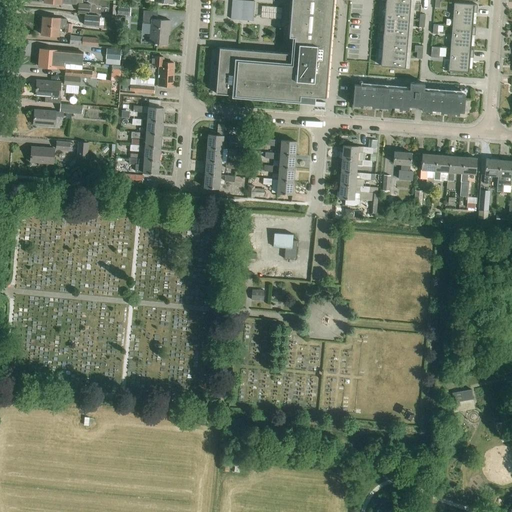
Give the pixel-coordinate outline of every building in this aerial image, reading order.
[(291,0),(288,36),(294,37),(292,54),(219,48),(215,93),(310,101),(311,96),(326,97),(333,0),(291,0)] [(232,0),(230,19),(253,21),(254,1),(239,0),(232,0)] [(386,3),(384,18),(409,20),(410,5),(386,3)] [(455,3),(453,26),(473,28),(474,13),(478,13),(478,5),(455,3)] [(78,5),(77,12),(89,13),(90,4),(82,4),(78,4),(78,5)] [(117,7),(117,16),(130,16),(130,8),(117,7)] [(151,24),(150,43),(167,45),(168,29),(169,29),(170,21),(157,20),(157,12),(143,11),(142,24),(151,24)] [(84,15),(83,26),(99,27),(100,17),(84,15)] [(67,19),(60,19),(43,17),(42,26),(59,27),(72,29),(72,25),(66,24),(67,19)] [(384,18),(383,34),(407,36),(409,20),(384,18)] [(59,27),(42,26),(41,35),(58,36),(59,28),(59,27)] [(453,26),(451,48),(471,50),(473,35),(476,35),(477,28),(473,28),(453,26)] [(406,52),(407,36),(383,34),(382,50),(406,52)] [(70,36),(69,44),(98,47),(99,38),(70,36)] [(439,58),(440,47),(431,47),(430,57),(439,58)] [(471,50),(451,48),(449,71),(470,73),(471,58),(474,58),(475,50),(471,50)] [(82,62),(82,52),(40,49),(39,58),(56,59),(63,60),(82,62)] [(106,49),(105,59),(120,60),(120,50),(106,49)] [(382,50),(381,66),(405,68),(406,52),(382,50)] [(173,87),(174,63),(163,63),(163,58),(152,57),(152,66),(159,66),(158,86),(173,87)] [(56,59),(39,58),(39,67),(64,69),(64,76),(96,80),(96,79),(96,73),(92,73),(92,71),(82,70),(83,62),(70,62),(70,61),(63,60),(56,59)] [(110,81),(120,82),(121,69),(111,68),(110,81)] [(96,80),(64,76),(63,86),(95,88),(96,80)] [(130,77),(130,80),(123,80),(122,91),(134,92),(134,95),(137,95),(137,93),(154,94),(155,79),(130,77)] [(59,97),(60,82),(37,80),(35,95),(44,96),(44,102),(59,103),(59,97)] [(354,85),(352,105),(359,106),(359,104),(374,105),(374,107),(387,108),(387,107),(401,108),(401,109),(408,110),(408,106),(421,107),(421,111),(428,112),(428,110),(443,111),(442,113),(455,114),(455,113),(463,113),(465,94),(460,94),(460,97),(457,97),(457,94),(444,93),(444,96),(440,95),(441,92),(433,92),(433,95),(429,95),(429,91),(423,91),(424,84),(410,83),(409,90),(403,89),(402,92),(399,92),(399,89),(392,88),(391,91),(388,91),(388,88),(375,87),(375,90),(372,89),(372,86),(364,86),(364,89),(360,89),(361,85),(354,85)] [(82,106),(60,104),(59,112),(34,110),(33,124),(54,126),(55,117),(63,117),(63,113),(82,114),(82,106)] [(147,120),(162,122),(163,108),(148,107),(133,106),(133,112),(148,113),(147,120)] [(146,133),(161,134),(162,122),(147,120),(146,133)] [(146,133),(131,132),(130,138),(146,139),(145,146),(160,147),(161,134),(146,133)] [(208,135),(207,148),(222,149),(223,142),(223,136),(208,135)] [(295,155),(296,142),(281,140),(280,153),(280,154),(295,155)] [(55,150),(69,151),(70,142),(56,141),(55,150)] [(343,145),(342,159),(357,160),(357,154),(358,153),(372,154),(372,151),(377,151),(377,141),(369,141),(368,147),(343,145)] [(76,159),(87,159),(88,143),(78,142),(76,159)] [(160,147),(145,146),(130,145),(129,151),(144,152),(144,159),(159,160),(160,147)] [(30,162),(53,164),(54,149),(31,147),(30,162)] [(207,148),(206,161),(221,162),(222,155),(222,149),(207,148)] [(280,154),(280,153),(265,152),(265,158),(280,159),(279,166),(279,167),(294,168),(295,155),(280,154)] [(411,153),(394,152),(393,163),(401,164),(401,170),(398,170),(398,179),(412,180),(412,171),(409,171),(410,164),(411,153)] [(435,171),(436,155),(422,154),(420,178),(426,179),(427,170),(434,171),(435,171)] [(435,171),(434,171),(434,180),(440,180),(441,171),(448,172),(449,156),(436,155),(435,171)] [(448,172),(447,181),(454,181),(454,172),(461,173),(463,157),(449,156),(448,172)] [(475,183),(477,158),(463,157),(461,173),(461,182),(475,183)] [(144,159),(129,158),(128,164),(143,165),(143,173),(158,174),(159,160),(144,159)] [(342,159),(341,172),(356,173),(357,166),(371,167),(372,161),(368,161),(357,160),(342,159)] [(498,176),(499,160),(486,159),(484,184),(490,184),(491,175),(498,176)] [(498,176),(497,185),(497,192),(503,192),(503,186),(511,186),(511,177),(511,171),(511,161),(499,160),(498,176)] [(206,161),(205,174),(220,175),(221,168),(221,162),(206,161)] [(143,165),(128,164),(128,171),(143,173),(143,165)] [(278,180),(293,181),(294,168),(279,167),(278,180)] [(341,172),(340,185),(355,186),(355,179),(370,180),(371,174),(356,173),(341,172)] [(113,174),(113,182),(117,182),(117,186),(130,187),(130,188),(141,189),(142,184),(143,176),(113,174)] [(205,174),(204,187),(219,188),(220,181),(220,175),(205,174)] [(278,180),(263,178),(263,184),(277,186),(277,193),(292,194),(293,181),(278,180)] [(355,186),(340,185),(339,198),(345,198),(345,205),(358,206),(359,199),(354,198),(354,193),(360,193),(360,192),(369,193),(370,187),(355,186)] [(247,197),(254,198),(254,196),(264,197),(264,189),(254,189),(254,186),(248,186),(247,197)] [(414,205),(421,206),(423,191),(415,191),(414,205)] [(371,201),(372,194),(360,193),(360,200),(371,201)] [(371,201),(370,213),(376,214),(378,194),(372,193),(372,194),(371,201)] [(489,198),(479,197),(478,210),(488,211),(489,198)] [(496,216),(495,227),(507,228),(508,217),(496,216)] [(297,241),(293,240),(293,234),(274,233),(273,247),(285,248),(285,259),(296,260),(297,241)] [(252,290),(251,301),(263,302),(264,291),(252,290)] [(472,397),(469,387),(453,391),(455,401),(472,397)]
